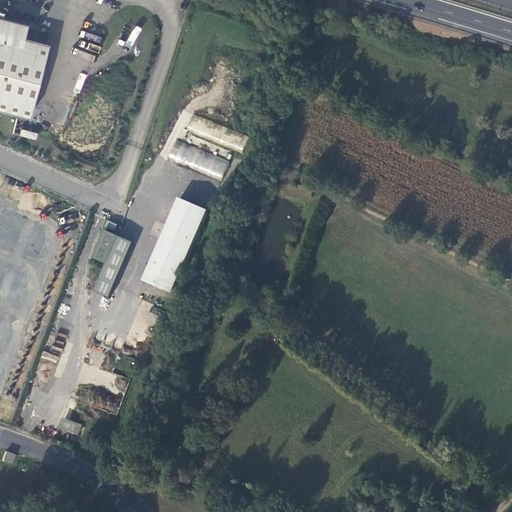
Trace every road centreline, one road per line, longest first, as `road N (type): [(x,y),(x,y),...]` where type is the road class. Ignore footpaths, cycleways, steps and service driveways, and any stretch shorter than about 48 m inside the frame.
road 1 (unclassified): [(0,435),(82,468),(139,511)]
road 2 (unclassified): [(0,155),(121,206)]
